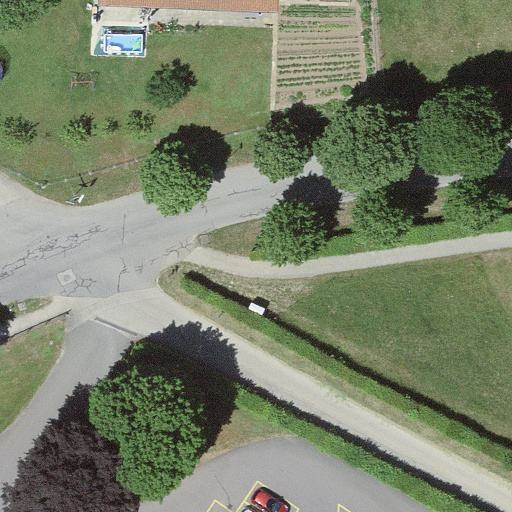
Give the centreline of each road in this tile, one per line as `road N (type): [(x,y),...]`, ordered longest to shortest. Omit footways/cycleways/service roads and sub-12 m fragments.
road 1 (unclassified): [(511,501),(201,339),(61,248)]
road 2 (unclassified): [(165,222),(186,252),(276,271),(511,238)]
road 3 (unclassified): [(165,222),(309,186),(511,152)]
